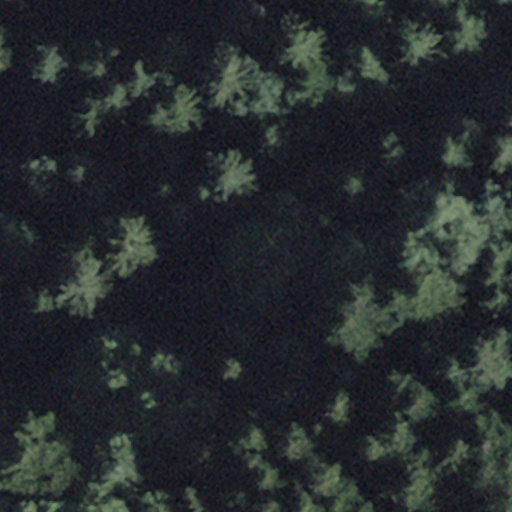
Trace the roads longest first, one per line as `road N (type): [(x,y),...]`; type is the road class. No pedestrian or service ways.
road 1 (unclassified): [(511,70),(303,189),(0,405)]
road 2 (unclassified): [(0,9),(119,30),(199,33),(244,28),(324,0)]
